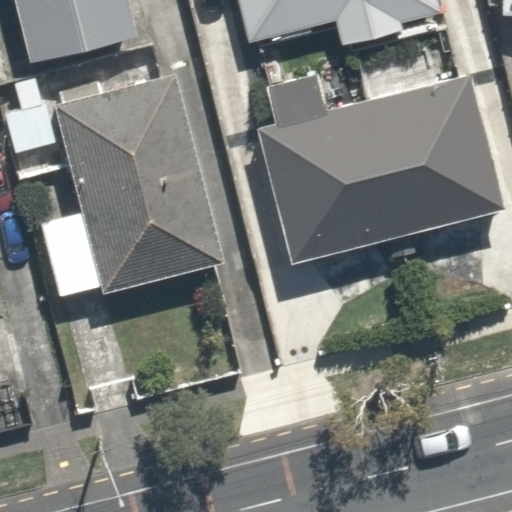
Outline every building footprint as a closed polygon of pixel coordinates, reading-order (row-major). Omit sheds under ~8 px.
[(145,0),(18,0),(34,63),(154,34),(145,0)] [(339,45),(401,28),(399,22),(438,12),(435,0),(234,0),(246,43),(332,20),(339,45)] [(488,0),(437,0),(453,49),(500,34),(488,0)] [(351,57),(361,97),(336,104),(325,63),(267,79),(278,119),(256,124),(294,266),(511,208),(511,194),(478,66),(438,77),(427,36),(351,57)] [(40,215),(62,303),(226,262),(178,72),(59,102),(84,204),(40,215)] [(0,314),(11,312),(0,268),(0,314)]
